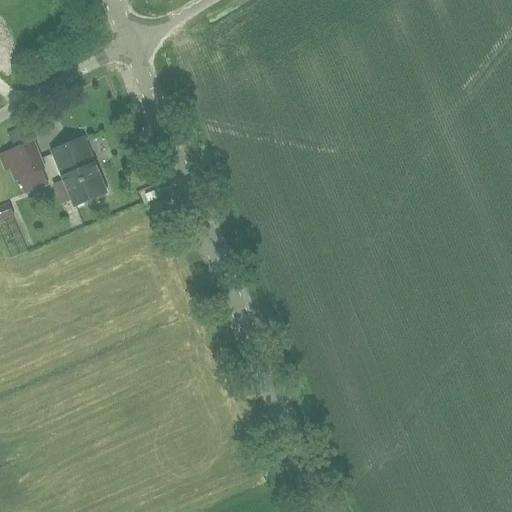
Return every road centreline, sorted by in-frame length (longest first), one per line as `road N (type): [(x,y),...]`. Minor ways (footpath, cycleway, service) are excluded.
road 1 (unclassified): [(322,511),(129,38)]
road 2 (unclassified): [(0,116),(129,38)]
